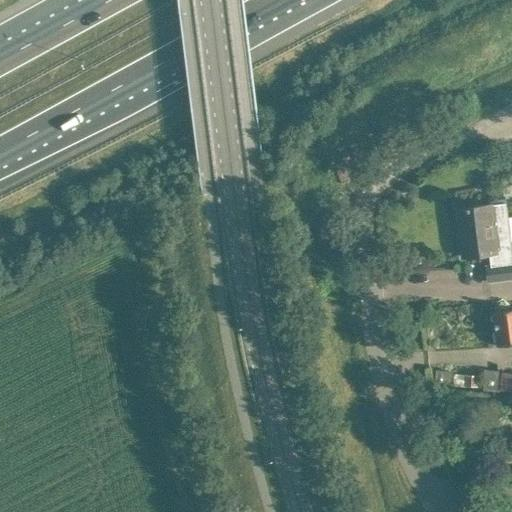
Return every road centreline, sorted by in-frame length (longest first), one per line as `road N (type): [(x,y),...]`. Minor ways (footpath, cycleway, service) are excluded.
road 1 (secondary): [(301,511),(256,341),(209,0)]
road 2 (unclassified): [(440,511),(395,422),(369,279),(367,205),(393,175),(511,109)]
road 3 (motorway): [(0,150),(275,0)]
road 4 (motorway): [(111,0),(0,60)]
